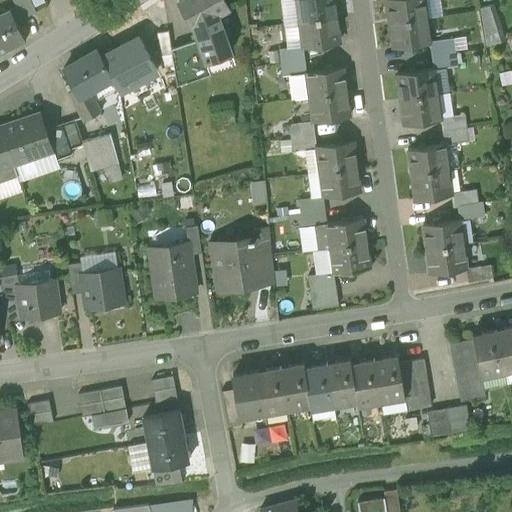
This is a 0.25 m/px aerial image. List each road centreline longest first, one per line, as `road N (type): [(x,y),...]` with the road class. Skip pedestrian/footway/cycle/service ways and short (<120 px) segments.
road 1 (unclassified): [(404,317),(360,0)]
road 2 (residential): [(511,459),(230,502)]
road 3 (unclassified): [(200,350),(404,317)]
road 4 (unclassified): [(0,377),(200,350)]
road 5 (residential): [(230,502),(200,350)]
road 6 (residential): [(0,80),(127,0)]
